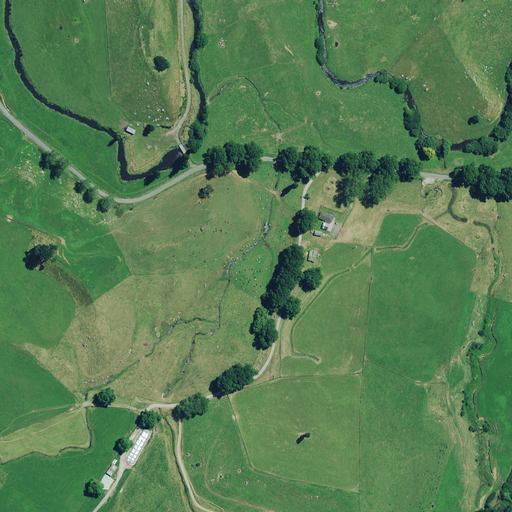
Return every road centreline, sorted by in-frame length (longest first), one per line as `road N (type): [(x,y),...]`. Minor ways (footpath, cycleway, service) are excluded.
road 1 (unclassified): [(0,105),(106,197),(121,201),(235,157),(511,183)]
road 2 (track): [(95,511),(145,409),(221,394),(260,370),(299,258),(303,191),(321,165)]
